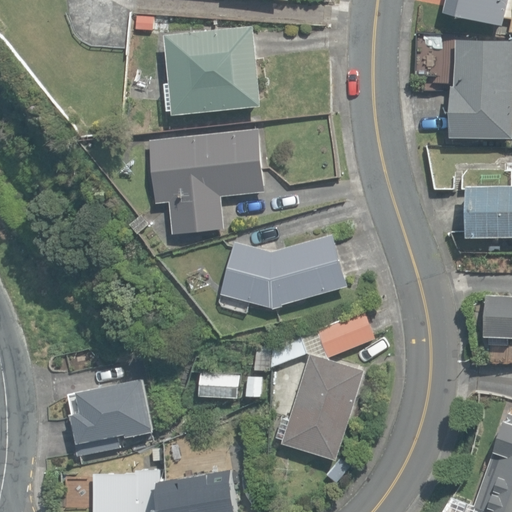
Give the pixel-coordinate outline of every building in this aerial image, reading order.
[(511,0),(470,0),(466,19),(511,29),(511,0)] [(138,28),(154,30),(155,17),(140,16),(138,28)] [(176,108),(176,113),(265,104),(257,24),(168,33),(173,82),(169,83),(172,108),(176,108)] [(487,150),(511,151),(511,53),(492,53),(491,99),(488,99),(487,150)] [(172,200),(176,232),(227,227),(224,194),(268,189),(261,127),(152,139),(159,201),(172,200)] [(133,223),(140,231),(151,221),(143,213),(133,223)] [(275,306),(275,307),(286,304),(286,302),(351,284),(336,232),(274,249),(237,239),(223,292),(275,306)] [(319,328),(330,355),(377,337),(366,309),(319,328)] [(273,344),(273,364),(311,351),(303,333),(273,344)] [(258,370),(272,370),(272,345),(258,345),(258,370)] [(286,442),(340,458),(367,370),(314,353),(294,418),(285,415),(279,434),(288,437),(286,442)] [(202,395),(241,396),(242,373),(203,372),(202,395)] [(70,413),(79,455),(123,446),(120,434),(129,432),(130,435),(157,429),(146,376),(81,389),(81,391),(73,393),(76,411),(70,413)] [(250,395),(264,396),(265,377),(251,376),(250,395)] [(186,457),(169,461),(172,472),(189,468),(186,457)] [(160,511),(161,468),(137,467),(137,471),(99,470),(98,511),(117,511),(160,511)] [(163,480),(168,511),(242,511),(235,468),(163,480)]
